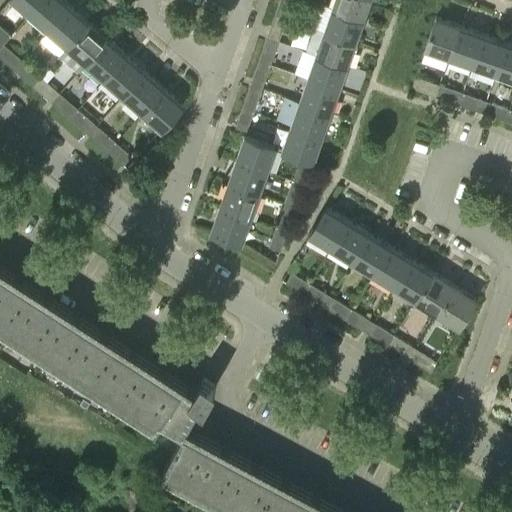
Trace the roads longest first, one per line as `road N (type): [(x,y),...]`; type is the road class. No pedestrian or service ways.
road 1 (residential): [(155,248),(265,306),(451,425)]
road 2 (residential): [(0,114),(155,248)]
road 3 (residential): [(155,248),(219,75)]
road 4 (residential): [(451,425),(511,275)]
road 5 (residential): [(511,175),(451,152),(431,204)]
